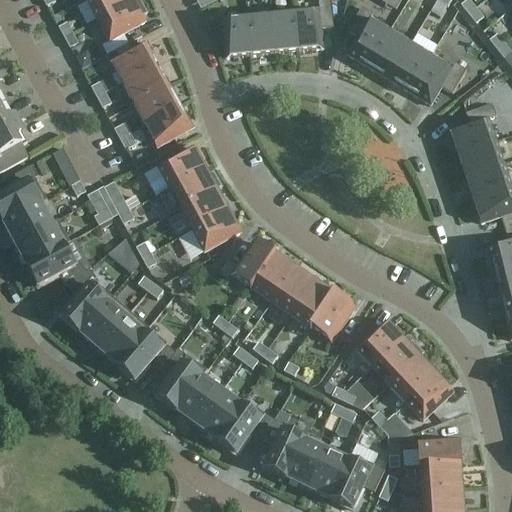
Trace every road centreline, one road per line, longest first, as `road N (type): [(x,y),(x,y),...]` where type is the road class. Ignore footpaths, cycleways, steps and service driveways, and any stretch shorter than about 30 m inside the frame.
road 1 (residential): [(454,347),(481,320),(442,193),(401,126),(345,90),(304,81),(208,102)]
road 2 (residential): [(208,102),(220,151),(275,223),(424,315),(454,347)]
road 3 (residential): [(0,303),(27,352),(197,483)]
road 4 (residential): [(0,10),(102,191)]
road 5 (residential): [(454,347),(478,388),(502,511)]
